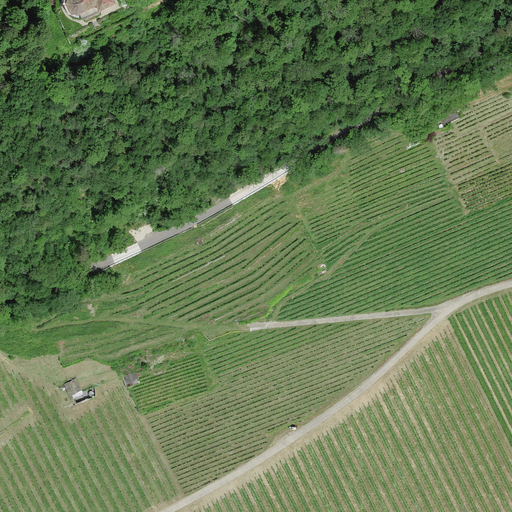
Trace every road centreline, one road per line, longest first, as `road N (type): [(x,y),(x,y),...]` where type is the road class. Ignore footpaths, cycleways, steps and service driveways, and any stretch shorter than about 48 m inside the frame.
road 1 (unclassified): [(0,293),(70,282),(208,213),(511,32)]
road 2 (track): [(511,281),(435,321),(354,397),(167,511)]
